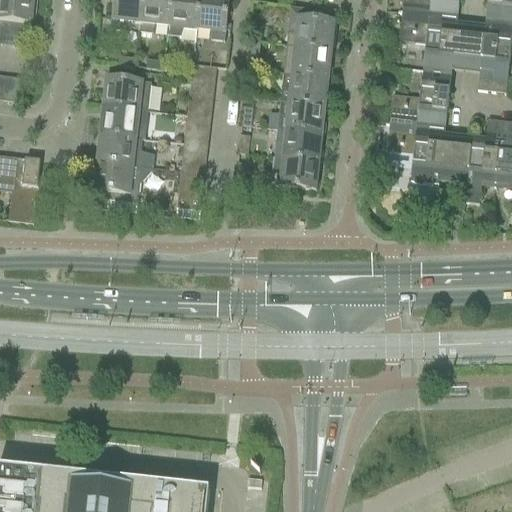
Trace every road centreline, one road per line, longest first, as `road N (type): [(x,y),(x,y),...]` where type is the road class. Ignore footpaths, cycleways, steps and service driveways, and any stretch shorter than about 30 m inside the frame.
road 1 (secondary): [(327,270),(0,264)]
road 2 (secondary): [(0,291),(314,305)]
road 3 (secondary): [(511,265),(327,270)]
road 4 (tertiary): [(314,481),(340,388),(340,303)]
road 5 (unclassified): [(76,0),(53,119),(31,129),(0,125)]
road 6 (tertiary): [(314,305),(314,481)]
road 7 (secondary): [(340,303),(511,295)]
